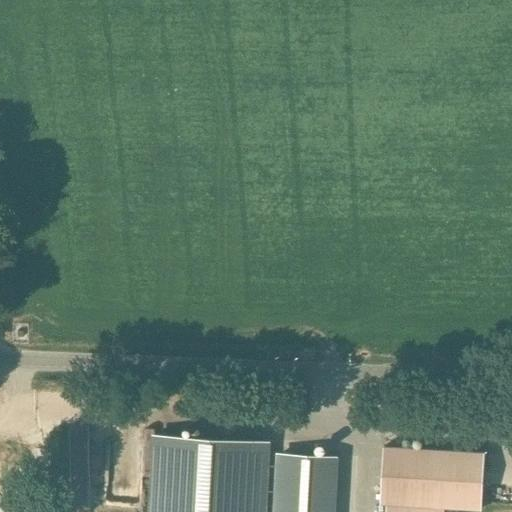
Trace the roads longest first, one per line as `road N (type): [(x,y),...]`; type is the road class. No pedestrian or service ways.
road 1 (tertiary): [(511,381),(0,359)]
road 2 (track): [(5,359),(54,511)]
